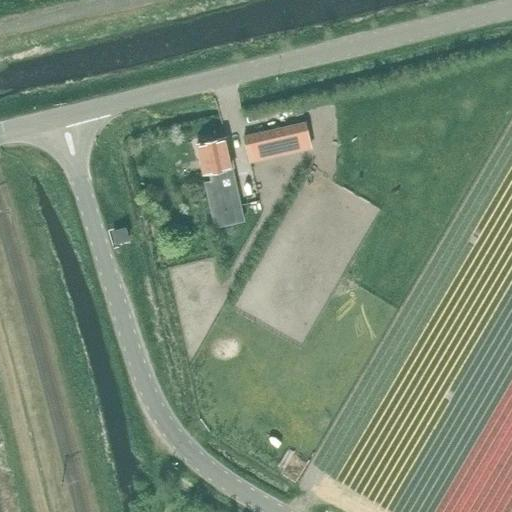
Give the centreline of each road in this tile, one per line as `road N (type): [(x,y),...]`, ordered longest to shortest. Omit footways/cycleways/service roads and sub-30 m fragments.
road 1 (unclassified): [(274,511),(208,471),(155,408),(63,119)]
road 2 (unclassified): [(63,119),(511,10)]
road 3 (unclassified): [(0,29),(125,0)]
